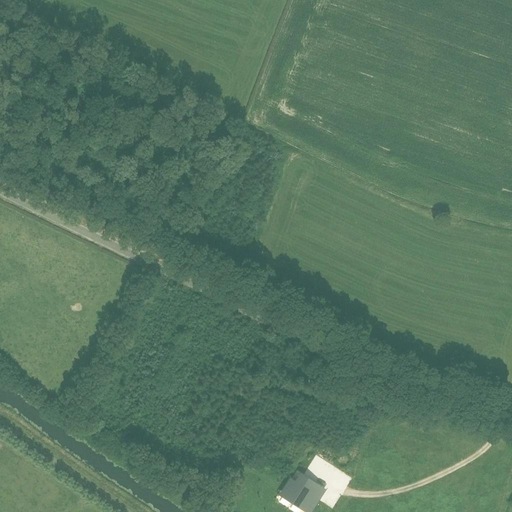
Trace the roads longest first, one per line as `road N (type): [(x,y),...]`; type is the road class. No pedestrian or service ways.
road 1 (tertiary): [(511,405),(323,347),(0,189)]
road 2 (unclassified): [(127,511),(0,423)]
